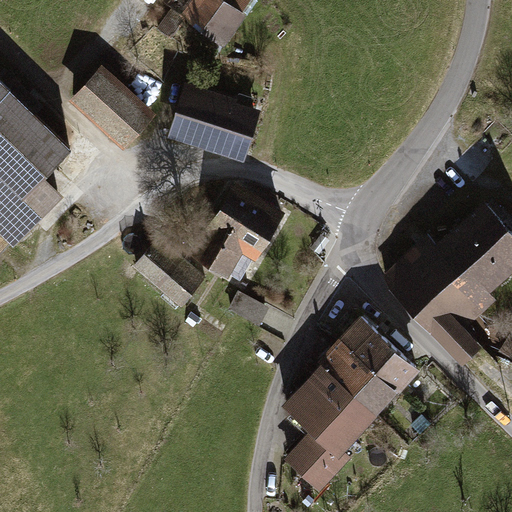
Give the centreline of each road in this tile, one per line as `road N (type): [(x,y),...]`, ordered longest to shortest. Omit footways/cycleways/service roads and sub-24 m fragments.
road 1 (residential): [(255,511),(275,399),(300,332),(350,253)]
road 2 (tertiary): [(478,0),(444,103),(363,218)]
road 3 (tertiary): [(350,253),(376,291),(511,424)]
road 4 (unclassified): [(157,180),(235,166),(363,218)]
road 5 (unclassified): [(157,180),(0,43)]
road 6 (unclassified): [(0,301),(106,242),(157,180)]
